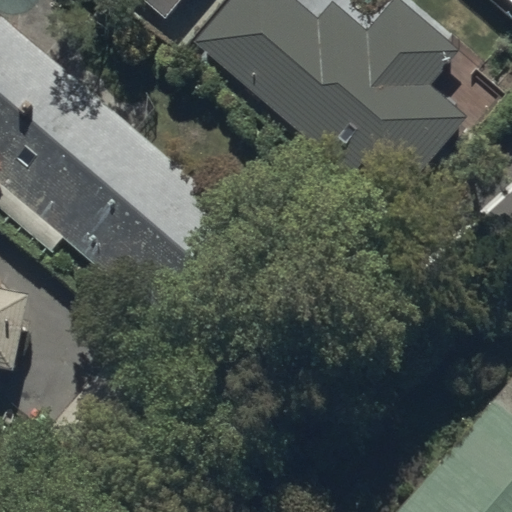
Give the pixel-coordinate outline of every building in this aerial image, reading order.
[(140,0),(168,23),(187,0),(140,0)] [(291,0),(236,0),(195,48),(354,183),(364,172),(402,203),(470,123),(433,92),(463,58),(399,4),(370,38),(335,8),(320,25),(291,0)] [(245,229),(4,22),(0,26),(0,187),(3,190),(0,193),(0,211),(54,258),(66,244),(161,326),(245,229)] [(32,304),(0,297),(0,376),(16,380),(32,304)] [(129,342),(52,435),(127,497),(204,405),(129,342)] [(511,511),(511,375),(391,511),(511,511)]
